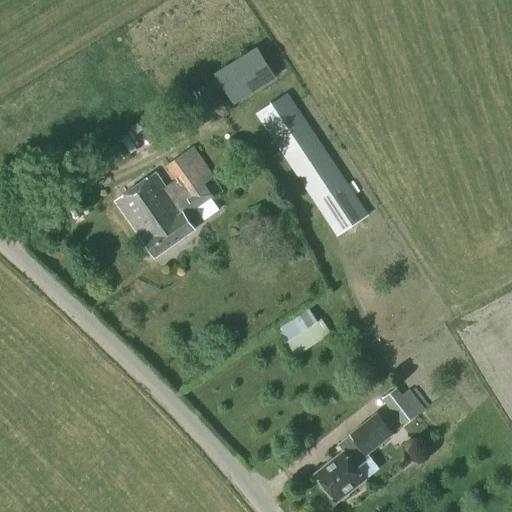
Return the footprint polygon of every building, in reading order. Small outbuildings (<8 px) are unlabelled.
[(210,68),(230,99),(272,73),(253,42),(210,68)] [(287,95),(255,115),(336,239),(369,218),(287,95)] [(134,117),(114,123),(123,149),(142,142),(134,117)] [(194,232),(182,214),(192,207),(195,212),(201,208),(206,214),(217,206),(213,200),(223,194),(194,148),(165,168),(176,185),(167,193),(155,176),(116,203),(155,259),(194,232)] [(239,230),(248,244),(265,233),(255,218),(239,230)] [(307,312),(282,329),(289,340),(315,323),(307,312)] [(416,399),(407,405),(404,400),(388,409),(403,428),(417,417),(411,410),(420,404),(416,399)] [(377,415),(350,436),(356,444),(314,476),(335,503),(363,482),(355,470),(368,460),(365,457),(393,436),(377,415)] [(263,451),(256,457),(260,462),(267,456),(263,451)]
